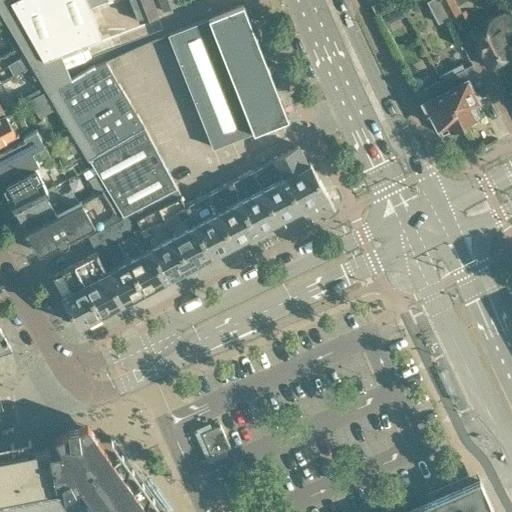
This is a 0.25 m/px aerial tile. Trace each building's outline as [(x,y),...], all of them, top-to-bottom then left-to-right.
[(158,14),(152,0),(0,0),(0,8),(6,20),(25,53),(32,65),(46,89),(48,92),(58,86),(71,80),(63,57),(101,37),(90,7),(105,0),(130,0),(139,21),(158,14)] [(178,5),(175,0),(158,0),(163,11),(178,5)] [(400,5),(397,0),(366,0),(375,17),(378,15),(399,6),(400,5)] [(440,0),(427,0),(439,22),(449,17),(440,0)] [(440,0),(449,17),(461,10),(458,4),(465,0),(440,0)] [(288,118),(243,4),(168,33),(213,147),(288,118)] [(399,6),(378,15),(384,29),(404,18),(399,6)] [(511,50),(511,13),(511,11),(508,10),(507,8),(469,28),(489,68),(511,57),(511,54),(510,52),(511,50)] [(32,65),(25,53),(18,58),(25,69),(28,67),(32,65)] [(94,67),(71,80),(58,86),(98,152),(89,158),(99,172),(96,174),(105,188),(107,187),(124,215),(131,212),(135,218),(157,206),(181,194),(177,187),(144,126),(107,61),(94,67)] [(461,64),(438,75),(441,80),(439,82),(461,125),(480,115),(473,102),(477,100),(467,80),(468,76),(476,72),(473,65),(464,69),(461,64)] [(40,87),(24,97),(26,101),(46,89),(32,65),(28,67),(33,74),(35,73),(37,76),(35,78),(40,87)] [(0,82),(10,77),(6,69),(0,72),(0,82)] [(0,108),(7,105),(13,101),(2,82),(0,82),(0,108)] [(461,125),(439,82),(416,93),(426,113),(430,111),(442,134),(461,125)] [(19,115),(14,106),(13,107),(0,114),(0,141),(28,126),(22,114),(19,115)] [(69,131),(63,119),(47,129),(53,140),(69,131)] [(0,181),(2,184),(35,166),(34,164),(46,157),(40,146),(45,143),(36,127),(31,130),(24,134),(25,137),(0,150),(0,181)] [(79,141),(70,146),(77,158),(86,153),(79,141)] [(308,163),(298,145),(276,157),(302,206),(326,193),(310,162),(308,163)] [(302,206),(276,157),(253,169),(279,218),(302,206)] [(48,190),(48,189),(35,166),(2,184),(15,208),(48,190)] [(279,218),(253,169),(230,181),(256,230),(279,218)] [(105,188),(96,174),(89,178),(97,192),(98,193),(103,190),(105,188)] [(256,230),(230,181),(208,193),(234,242),(256,230)] [(79,202),(79,201),(72,189),(61,194),(56,184),(48,189),(48,190),(15,208),(27,231),(79,202)] [(114,208),(103,190),(98,193),(97,192),(79,201),(79,202),(27,231),(38,250),(114,208)] [(234,242),(208,193),(186,205),(212,254),(234,242)] [(212,254),(186,205),(181,194),(157,206),(189,266),(212,254)] [(189,266),(157,206),(135,218),(166,278),(189,266)] [(166,278),(135,218),(131,212),(109,224),(144,290),(166,278)] [(144,290),(109,224),(89,235),(98,252),(97,252),(123,301),(144,290)] [(123,301),(97,252),(74,265),(100,313),(123,301)] [(100,313),(74,265),(52,276),(78,325),(100,313)] [(10,346),(0,328),(0,352),(7,350),(10,346)] [(164,511),(111,437),(110,438),(100,439),(87,421),(54,435),(59,445),(33,450),(31,440),(0,445),(0,511),(164,511)] [(220,424),(212,428),(202,433),(211,454),(230,446),(220,424)] [(494,511),(479,478),(470,482),(452,490),(462,511),(494,511)] [(462,511),(452,490),(425,501),(427,505),(429,511),(462,511)] [(429,511),(427,505),(425,501),(400,511),(429,511)]
